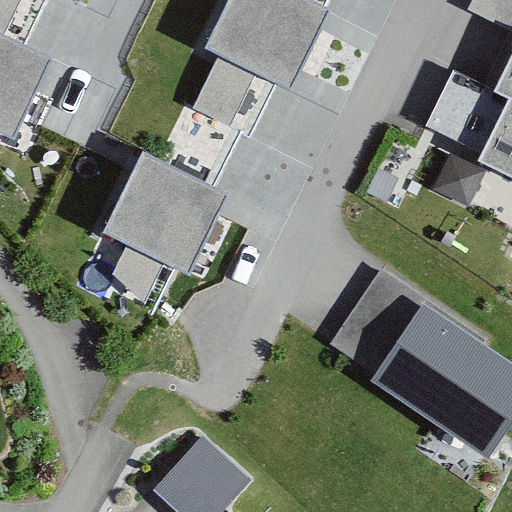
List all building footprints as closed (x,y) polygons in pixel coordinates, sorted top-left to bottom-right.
[(334,2),(329,0),(228,0),(208,45),(295,85),(334,2)] [(511,0),(470,0),(467,8),(511,30),(511,57),(497,89),(452,68),(426,122),(482,149),(478,156),(511,172),(511,0)] [(55,53),(0,27),(0,129),(15,137),(55,53)] [(230,187),(143,146),(104,230),(191,270),(230,187)] [(511,418),(511,352),(381,264),(329,340),(491,450),(511,418)] [(205,430),(162,481),(198,511),(232,511),(262,477),(205,430)]
